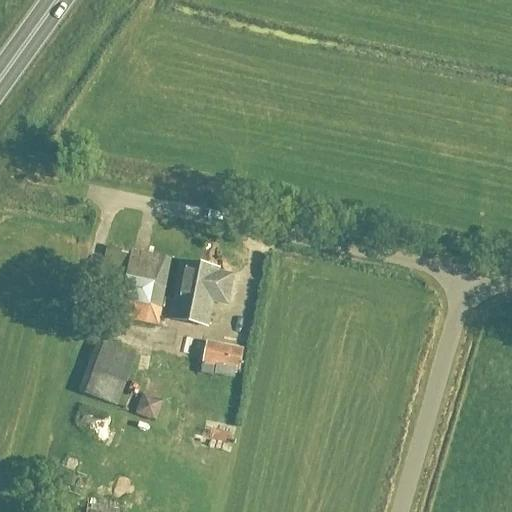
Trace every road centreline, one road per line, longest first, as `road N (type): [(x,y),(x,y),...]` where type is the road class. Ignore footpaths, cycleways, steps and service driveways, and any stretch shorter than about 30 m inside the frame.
road 1 (unclassified): [(467,276),(95,194)]
road 2 (unclassified): [(398,511),(467,276)]
